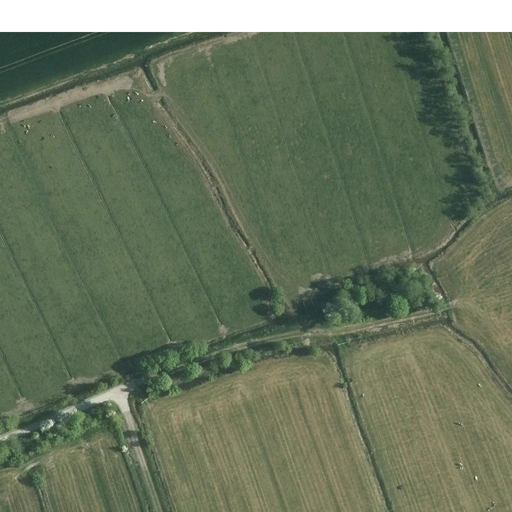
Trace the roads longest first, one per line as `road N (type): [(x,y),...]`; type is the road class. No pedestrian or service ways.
road 1 (track): [(439,308),(210,352),(118,394)]
road 2 (track): [(118,394),(0,441)]
road 3 (track): [(118,394),(162,511)]
